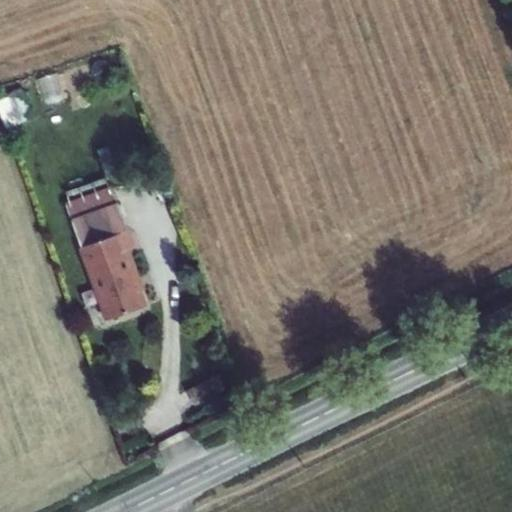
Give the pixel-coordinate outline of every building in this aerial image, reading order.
[(24,94),(11,99),(19,123),(33,118),(24,94)] [(11,99),(10,96),(0,99),(0,112),(6,128),(19,123),(11,99)] [(65,205),(71,221),(118,204),(112,188),(65,205)] [(128,231),(118,204),(71,221),(81,248),(128,231)] [(134,247),(128,231),(81,248),(107,320),(144,307),(139,291),(124,251),(129,249),(134,247)] [(143,289),(129,249),(124,251),(139,291),(143,289)] [(226,390),(218,375),(187,392),(195,406),(226,390)]
